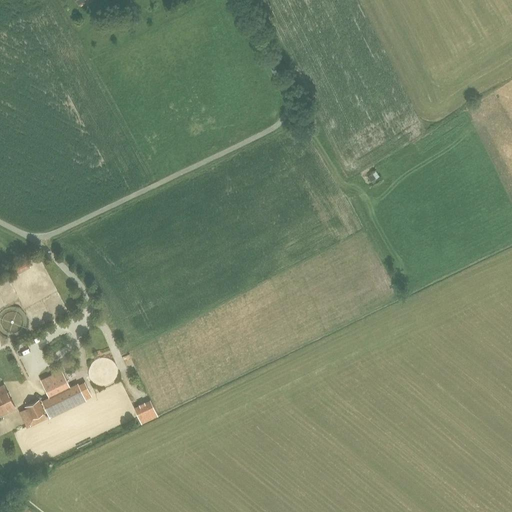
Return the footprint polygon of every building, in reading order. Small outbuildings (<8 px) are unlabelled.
[(370,181),(379,177),(376,170),(367,175),(370,181)] [(27,258),(10,263),(14,273),(30,267),(27,258)] [(78,384),(75,386),(64,391),(63,391),(42,401),(48,413),(49,417),(82,401),(85,399),(91,396),(84,382),(78,385),(78,384)] [(4,385),(0,386),(0,414),(15,407),(4,385)] [(45,412),(39,399),(24,406),(30,419),(45,412)] [(147,420),(139,404),(133,407),(141,423),(147,420)]
